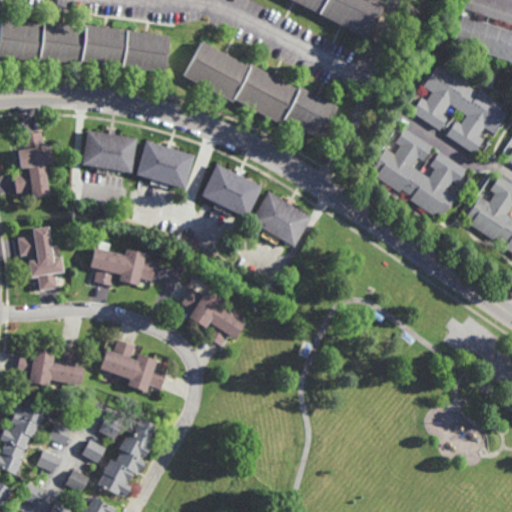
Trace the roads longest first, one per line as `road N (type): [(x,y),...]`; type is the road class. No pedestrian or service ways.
road 1 (tertiary): [(0,97),(139,107),(219,131),(299,171),(511,313)]
road 2 (residential): [(133,511),(195,405),(196,369),(186,350),(114,313),(0,311)]
